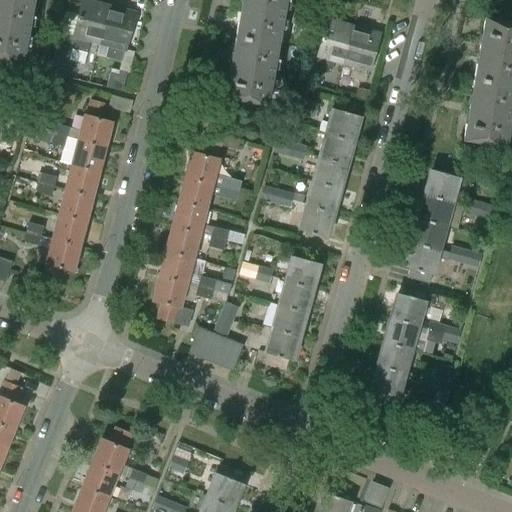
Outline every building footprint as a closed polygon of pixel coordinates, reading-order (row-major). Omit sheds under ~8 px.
[(0,0),(0,58),(22,62),(33,1),(24,0),(0,0)] [(60,33),(49,74),(56,76),(64,77),(68,61),(71,49),(87,53),(90,41),(98,44),(108,7),(83,0),(74,36),(60,33)] [(241,0),(235,37),(277,45),(284,0),(241,0)] [(108,7),(98,44),(108,47),(105,58),(121,61),(123,50),(124,51),(134,13),(108,7)] [(511,23),(484,18),(473,79),(511,85),(511,23)] [(318,57),(315,69),(331,73),(334,62),(343,64),(353,27),(328,20),(317,57),(318,57)] [(353,27),(343,64),(352,67),(349,78),(365,82),(368,71),(378,34),(353,27)] [(235,37),(224,98),(266,106),(277,45),(235,37)] [(111,69),(106,88),(122,92),(126,74),(119,72),(118,71),(111,69)] [(511,105),(511,85),(473,79),(462,140),(505,147),(511,105)] [(357,89),(355,96),(368,99),(369,93),(371,88),(358,84),(357,89)] [(46,98),(40,114),(46,116),(52,119),(56,107),(54,106),(55,101),(46,98)] [(302,99),(298,113),(316,118),(319,104),(302,99)] [(79,132),(77,140),(105,147),(111,123),(102,121),(106,106),(90,101),(86,116),(84,116),(79,132)] [(321,121),(318,131),(326,133),(353,140),(359,117),(332,110),(329,121),(329,123),(321,121)] [(53,125),(51,133),(66,136),(68,129),(53,125)] [(29,127),(26,138),(33,140),(36,129),(29,127)] [(51,133),(49,144),(63,147),(66,136),(51,133)] [(326,133),(319,157),(346,164),(353,140),(326,133)] [(63,147),(59,162),(71,165),(98,172),(105,147),(77,140),(66,136),(63,147)] [(191,152),(184,177),(212,185),(223,188),(226,178),(215,176),(219,160),(216,159),(220,146),(220,144),(218,144),(205,140),(204,140),(200,155),(191,152)] [(276,140),(273,151),(288,156),(291,144),(276,140)] [(291,144),(288,156),(303,160),(305,154),(307,148),(291,144)] [(319,157),(313,181),(340,188),(346,164),(319,157)] [(71,165),(64,190),(92,197),(98,172),(71,165)] [(431,171),(424,194),(452,201),(458,178),(431,171)] [(41,174),(38,184),(52,187),(55,178),(41,174)] [(184,177),(178,202),(206,210),(212,185),(184,177)] [(226,178),(223,188),(238,192),(240,182),(226,178)] [(313,181),(306,204),(333,212),(340,188),(313,181)] [(38,184),(36,193),(50,197),(52,187),(38,184)] [(263,187),(260,199),(275,203),(278,191),(263,187)] [(223,188),(221,197),(236,201),(238,192),(223,188)] [(64,190),(58,215),(85,222),(92,197),(64,190)] [(278,191),(275,203),(290,208),(292,201),(294,196),(278,191)] [(424,194),(418,217),(445,225),(452,201),(424,194)] [(290,208),(290,210),(304,214),(299,230),(326,238),(333,212),(306,204),(292,201),(290,208)] [(465,213),(479,217),(482,205),(468,201),(465,213)] [(178,202),(171,227),(199,234),(206,210),(178,202)] [(482,205),(479,217),(495,221),(498,210),(482,205)] [(58,215),(52,240),(79,247),(85,222),(58,215)] [(418,217),(411,241),(439,248),(445,225),(418,217)] [(28,224),(25,233),(40,237),(42,228),(28,224)] [(484,224),(470,231),(481,235),(484,224)] [(171,227),(165,251),(193,259),(199,234),(171,227)] [(213,228),(211,237),(225,241),(228,232),(213,228)] [(25,233),(23,242),(37,246),(40,237),(25,233)] [(211,237),(208,246),(223,250),(225,241),(211,237)] [(47,265),(44,280),(60,284),(64,270),(73,272),(79,247),(52,240),(49,249),(45,265),(47,265)] [(439,248),(411,241),(404,267),(410,269),(408,278),(429,284),(436,256),(446,259),(448,251),(439,249),(439,248)] [(449,247),(448,251),(446,259),(461,263),(464,251),(449,247)] [(165,251),(158,276),(186,283),(193,259),(165,251)] [(480,256),(464,251),(461,263),(476,267),(480,256)] [(1,258),(0,260),(0,280),(4,282),(11,262),(1,258)] [(291,258),(285,281),(312,288),(319,265),(291,258)] [(243,264),(239,276),(254,280),(258,268),(243,264)] [(226,268),(223,279),(232,282),(235,270),(226,268)] [(258,268),(254,280),(269,284),(273,272),(258,268)] [(158,276),(152,301),(161,303),(157,319),(173,323),(189,327),(193,312),(180,309),(186,283),(158,276)] [(200,277),(198,286),(212,290),(228,294),(230,285),(223,283),(200,277)] [(285,281),(279,304),(306,312),(312,288),(285,281)] [(198,286),(195,296),(210,300),(212,290),(198,286)] [(397,294),(390,318),(417,326),(424,302),(397,294)] [(227,303),(220,318),(231,323),(238,308),(227,303)] [(279,304),(272,328),(299,336),(306,312),(279,304)] [(220,318),(214,331),(224,337),(231,323),(220,318)] [(390,318),(383,342),(411,350),(417,326),(390,318)] [(426,335),(441,339),(444,327),(429,323),(426,335)] [(444,327),(441,339),(457,343),(460,331),(444,327)] [(267,354),(264,367),(285,373),(289,360),(292,361),(299,336),(272,328),(265,354),(267,354)] [(189,349),(188,352),(199,357),(208,334),(197,329),(189,349)] [(208,334),(199,357),(210,361),(219,338),(208,334)] [(219,338),(210,361),(221,365),(230,343),(219,338)] [(383,342),(377,366),(404,373),(411,350),(383,342)] [(230,343),(221,365),(232,370),(241,347),(230,343)] [(449,392),(452,380),(450,380),(453,367),(439,364),(436,376),(432,388),(449,392)] [(404,373),(377,366),(370,390),(398,397),(404,373)] [(9,371),(5,383),(14,386),(18,375),(9,371)] [(417,384),(432,388),(436,376),(421,372),(417,384)] [(0,424),(14,430),(23,406),(14,403),(20,388),(14,386),(5,383),(4,382),(0,391),(0,424)] [(435,395),(430,413),(442,416),(447,398),(435,395)] [(0,424),(0,452),(4,454),(14,430),(0,424)] [(101,439),(91,462),(117,474),(127,450),(125,449),(131,435),(115,428),(110,442),(101,439)] [(174,455),(195,462),(198,451),(177,444),(174,455)] [(468,466),(477,470),(485,451),(476,447),(468,466)] [(173,457),(169,468),(171,469),(183,474),(188,462),(175,457),(173,457)] [(91,462),(82,485),(108,496),(112,488),(117,474),(91,462)] [(132,470),(128,478),(142,484),(146,476),(132,470)] [(211,485),(206,497),(233,508),(242,484),(216,474),(211,485)] [(146,476),(142,484),(155,489),(158,481),(146,476)] [(128,478),(125,487),(139,493),(142,484),(128,478)] [(82,485),(72,510),(78,511),(102,511),(108,496),(82,485)] [(322,492),(315,511),(345,511),(349,502),(322,492)] [(157,497),(152,509),(160,511),(167,511),(171,503),(157,497)] [(206,497),(200,511),(231,511),(233,508),(206,497)] [(171,503),(167,511),(184,511),(186,509),(171,503)]
